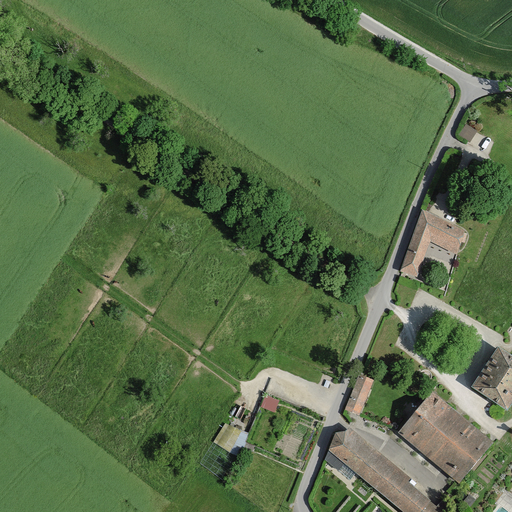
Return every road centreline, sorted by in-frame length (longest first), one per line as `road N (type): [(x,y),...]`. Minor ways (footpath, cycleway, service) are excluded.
road 1 (residential): [(475,82),(422,190),(304,488),(306,511)]
road 2 (residential): [(475,82),(329,0)]
